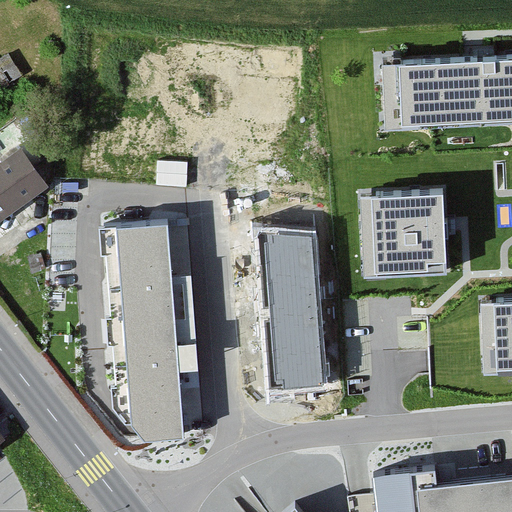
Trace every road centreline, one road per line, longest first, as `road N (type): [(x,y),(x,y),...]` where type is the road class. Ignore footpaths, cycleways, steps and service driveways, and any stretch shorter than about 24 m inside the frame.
road 1 (residential): [(174,511),(277,443),(380,423),(511,414)]
road 2 (secondary): [(126,511),(0,348)]
